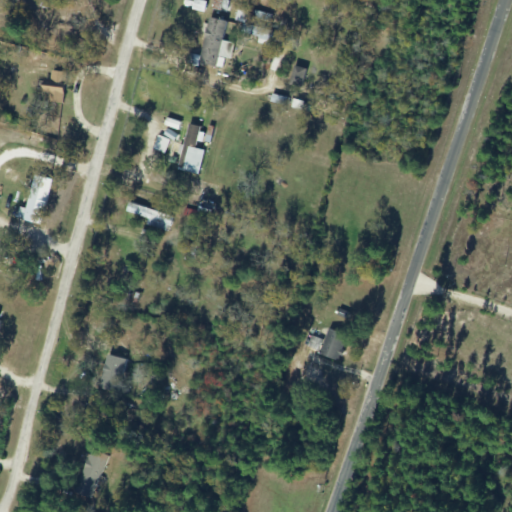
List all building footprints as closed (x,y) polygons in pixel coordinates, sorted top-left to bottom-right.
[(47,0),(38,0),(37,6),(46,8),(47,0)] [(208,17),(199,64),(215,67),(217,56),(230,58),(232,43),(222,41),(226,21),(208,17)] [(44,92),(48,94),(47,102),(60,105),(67,73),(48,69),(44,92)] [(179,167),(197,170),(200,150),(194,149),(198,125),(186,123),(179,167)] [(42,224),(49,178),(31,175),(24,221),(42,224)] [(171,219),(131,201),(126,212),(166,231),(171,219)] [(149,295),(152,277),(144,275),(141,293),(149,295)] [(323,342),(321,341),(316,352),(336,361),(347,337),(329,328),(323,342)] [(125,368),(112,362),(102,383),(115,390),(125,368)] [(108,456),(92,449),(73,492),(89,499),(108,456)]
